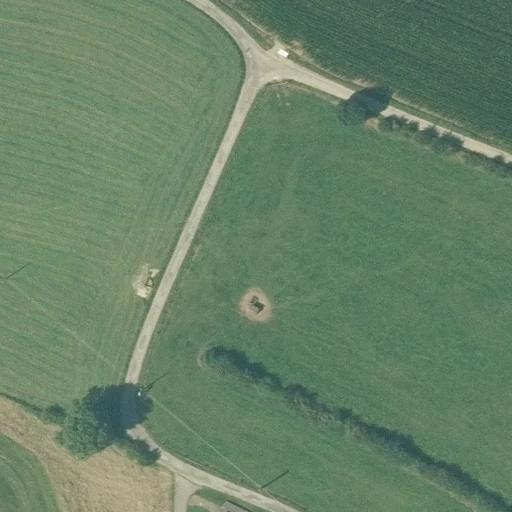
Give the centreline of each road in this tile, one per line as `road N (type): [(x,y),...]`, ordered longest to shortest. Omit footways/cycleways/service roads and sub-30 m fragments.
road 1 (track): [(273,511),(158,457),(132,428),(129,412),(143,342),(259,68)]
road 2 (track): [(259,68),(511,169)]
